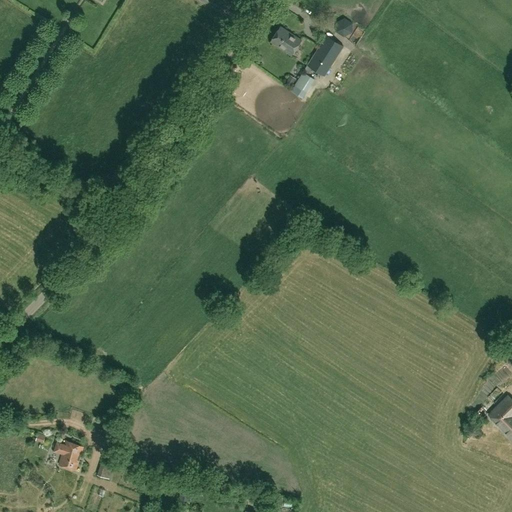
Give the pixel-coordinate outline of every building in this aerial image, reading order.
[(270,41),(291,55),(301,40),(280,26),(270,41)] [(354,27),(346,40),(354,44),(361,32),(354,27)] [(326,35),(307,65),(324,76),(343,46),(326,35)] [(302,98),(314,79),(303,72),(291,91),(302,98)] [(488,415),(504,431),(511,424),(510,422),(511,419),(511,399),(508,395),(488,415)] [(476,412),(482,418),(488,412),(482,407),(476,412)] [(98,432),(116,439),(121,426),(103,420),(98,432)] [(76,469),(83,446),(66,440),(64,444),(57,442),(54,450),(61,453),(58,464),(76,469)] [(114,462),(102,458),(97,474),(109,478),(114,462)]
